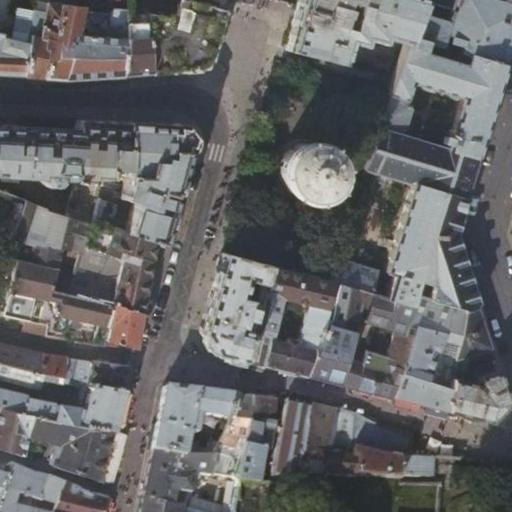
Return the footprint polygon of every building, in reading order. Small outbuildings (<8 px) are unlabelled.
[(31,30),(25,57),(21,76),(30,77),(64,79),(92,77),(120,75),(125,24),(127,10),(129,0),(122,0),(120,9),(114,8),(111,11),(109,26),(111,29),(110,38),(74,34),(81,7),(47,4),(41,27),(29,24),(29,25),(28,29),(31,30)] [(164,35),(146,38),(149,73),(198,70),(210,60),(214,45),(224,10),(187,0),(184,9),(178,7),(173,25),(168,24),(164,35)] [(380,43),(382,37),(403,43),(405,37),(415,6),(417,0),(296,0),(295,7),(284,48),(339,63),(345,42),(360,46),(362,39),(380,43)] [(438,13),(415,6),(405,37),(424,43),(440,47),(444,36),(460,41),(457,52),(503,66),(511,35),(511,1),(510,1),(507,0),(433,0),(433,3),(450,8),(445,22),(436,19),(438,13)] [(28,29),(29,25),(14,22),(6,52),(20,56),(25,57),(31,30),(28,29)] [(145,23),(125,24),(120,75),(125,75),(149,73),(146,38),(145,23)] [(460,98),(444,148),(475,157),(492,102),(503,66),(457,52),(454,63),(421,53),(424,43),(405,37),(403,43),(391,76),(375,127),(400,135),(408,109),(406,103),(403,102),(409,83),(460,98)] [(0,75),(21,76),(25,57),(20,56),(6,52),(0,50),(0,75)] [(0,175),(1,176),(1,182),(19,183),(19,177),(36,178),(36,179),(43,185),(53,186),(59,181),(59,179),(70,180),(70,181),(78,181),(78,180),(92,181),(92,177),(108,177),(109,167),(125,168),(125,182),(122,193),(115,192),(114,197),(132,203),(122,231),(122,232),(154,242),(160,244),(170,208),(184,158),(187,145),(187,141),(186,134),(184,130),(179,127),(174,125),(75,119),(76,131),(0,126),(0,175)] [(444,148),(400,135),(375,127),(362,170),(410,185),(463,200),(467,186),(475,157),(444,148)] [(299,137),(289,139),(280,143),(273,151),(269,159),(267,169),(268,179),(272,188),(279,195),(287,201),(297,203),(307,203),(316,199),(324,193),(330,185),(333,176),(333,166),(331,157),(325,148),(318,142),(309,138),(299,137)] [(452,235),(463,200),(410,185),(384,272),(393,275),(387,297),(408,303),(410,294),(464,308),(463,310),(475,306),(465,276),(452,235)] [(46,200),(43,212),(91,225),(93,220),(93,219),(81,215),(81,212),(67,208),(68,206),(46,200)] [(99,200),(93,219),(93,220),(97,222),(102,207),(103,208),(106,202),(99,200)] [(86,242),(91,225),(43,212),(41,211),(41,208),(24,202),(12,241),(19,243),(19,242),(32,246),(28,263),(54,269),(55,270),(60,248),(79,252),(82,242),(86,243),(86,242)] [(109,231),(91,225),(86,242),(94,245),(149,261),(151,251),(153,243),(154,242),(122,232),(122,231),(111,227),(109,231)] [(50,283),(54,269),(28,263),(32,246),(19,242),(19,243),(12,269),(10,280),(1,315),(23,321),(44,326),(44,336),(50,337),(52,329),(62,332),(64,316),(95,323),(90,344),(133,348),(134,341),(135,333),(139,313),(119,307),(119,306),(94,298),(74,294),(74,295),(67,294),(57,292),(48,290),(50,283)] [(147,271),(149,261),(94,245),(92,254),(117,261),(115,276),(75,265),(67,294),(74,295),(74,294),(94,298),(119,306),(119,307),(139,313),(141,302),(147,271)] [(217,355),(241,361),(249,331),(242,329),(243,325),(241,324),(243,318),(249,320),(252,307),(246,304),(248,299),(241,297),(246,278),(261,282),(266,264),(221,251),(208,297),(199,332),(212,354),(217,355)] [(404,323),(408,303),(387,297),(371,292),(376,270),(335,259),(330,282),(317,339),(329,343),(326,354),(322,353),(324,348),(315,345),(305,376),(321,380),(364,391),(391,398),(412,326),(404,323)] [(241,361),(270,368),(305,376),(315,345),(317,339),(330,282),(266,264),(261,282),(249,331),(241,361)] [(10,280),(12,269),(6,268),(3,278),(10,280)] [(58,284),(50,283),(48,290),(57,292),(58,284)] [(464,308),(410,294),(408,303),(404,323),(412,326),(391,398),(422,405),(447,411),(450,387),(426,380),(443,334),(458,338),(463,310),(464,308)] [(486,338),(475,306),(463,310),(458,338),(450,387),(447,411),(464,416),(489,422),(507,403),(496,370),(476,378),(473,384),(462,381),(469,356),(489,348),(486,338)] [(43,337),(44,336),(44,326),(23,321),(21,333),(43,337)] [(0,345),(0,363),(35,372),(39,355),(39,354),(0,345)] [(0,407),(30,414),(110,429),(124,378),(128,366),(39,355),(35,372),(0,363),(0,407)] [(218,437),(225,424),(232,397),(197,393),(160,388),(154,420),(148,452),(181,458),(210,456),(214,446),(218,437)] [(231,440),(228,450),(238,453),(239,449),(245,428),(248,399),(240,398),(232,397),(225,424),(218,437),(231,440)] [(245,428),(239,449),(260,451),(265,452),(272,400),(262,400),(248,399),(245,428)] [(267,483),(293,485),(294,478),(298,459),(300,449),(308,406),(292,403),(283,401),(267,483)] [(308,406),(300,449),(323,449),(332,412),(324,410),(308,406)] [(25,436),(30,414),(0,407),(0,448),(22,456),(25,439),(25,436)] [(336,413),(331,434),(348,436),(349,416),(349,415),(336,413)] [(103,454),(110,429),(30,414),(25,436),(45,441),(50,442),(44,453),(41,461),(96,479),(103,454)] [(351,476),(387,478),(399,478),(404,456),(403,450),(407,441),(375,430),(368,428),(349,416),(348,436),(348,456),(348,458),(351,458),(351,476)] [(207,477),(208,476),(231,479),(238,453),(228,450),(214,446),(210,456),(181,458),(148,452),(144,476),(136,511),(195,511),(171,506),(174,492),(190,493),(193,476),(207,477)] [(235,484),(255,484),(260,451),(239,449),(238,453),(231,479),(232,479),(235,484)] [(322,477),(323,475),(351,476),(351,458),(348,458),(348,456),(323,456),(323,459),(298,459),(294,478),(322,477)] [(431,458),(404,456),(399,478),(387,478),(387,484),(404,484),(404,477),(428,479),(431,458)] [(0,511),(43,511),(43,509),(46,499),(52,501),(48,511),(100,511),(105,500),(45,478),(29,473),(26,472),(6,464),(4,474),(0,472),(0,511)]
